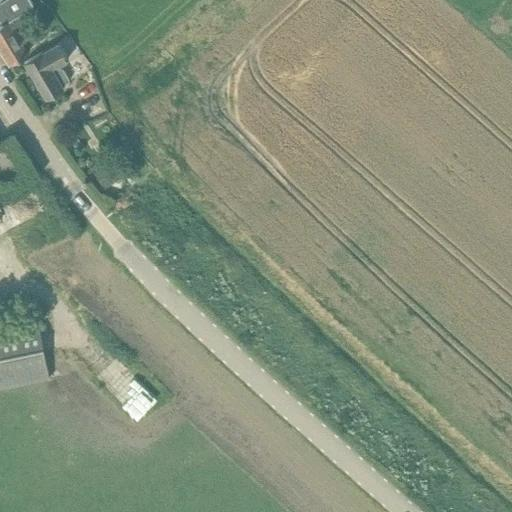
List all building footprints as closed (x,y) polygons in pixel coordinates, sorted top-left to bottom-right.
[(0,17),(5,24),(0,26),(0,49),(10,66),(27,55),(28,55),(21,44),(31,38),(27,32),(17,16),(35,5),(31,0),(1,0),(0,1),(0,17)] [(69,58),(60,42),(25,63),(46,99),(65,88),(63,85),(68,82),(69,79),(63,69),(60,67),(54,71),(53,68),(69,58)] [(0,133),(0,156),(13,150),(5,131),(0,133)] [(27,240),(21,225),(9,230),(14,245),(27,240)] [(37,315),(0,322),(0,388),(50,379),(37,315)]
